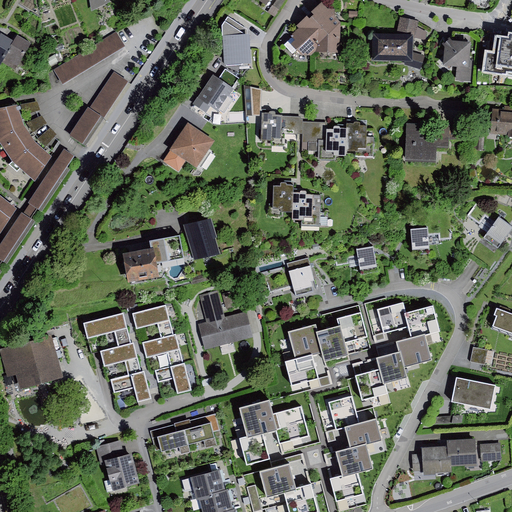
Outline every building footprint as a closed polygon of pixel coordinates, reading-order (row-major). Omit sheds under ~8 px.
[(110,3),(109,0),(89,0),(91,13),(110,3)] [(251,0),(265,9),(271,0),(251,0)] [(277,0),(268,14),(275,18),(286,0),(277,0)] [(328,11),(322,5),(311,16),(313,19),(311,21),(321,30),(315,36),(314,55),(339,56),(341,24),(335,18),(335,10),(328,11)] [(249,30),(228,16),(221,25),(224,64),(251,63),(249,30)] [(396,37),(374,36),(372,63),(405,64),(404,66),(421,71),(425,58),(413,54),(414,39),(426,41),(428,34),(418,29),(419,22),(400,18),(396,37)] [(321,30),(311,21),(309,23),(307,20),(298,29),(300,31),(285,46),(293,55),(296,52),(302,57),(311,58),(314,55),(315,36),(321,30)] [(16,41),(2,33),(0,37),(0,69),(3,65),(16,41)] [(115,34),(53,70),(61,84),(123,48),(115,34)] [(509,39),(497,37),(494,55),(486,54),(484,70),(511,74),(511,34),(510,35),(509,39)] [(16,41),(3,65),(15,72),(31,44),(19,37),(16,41)] [(442,45),(445,49),(444,56),(438,62),(448,72),(452,69),(457,69),(455,82),(471,84),(473,62),(471,61),(472,44),(453,42),(450,40),(442,45)] [(62,43),(55,46),(57,52),(65,49),(62,43)] [(54,55),(47,59),(51,66),(58,62),(54,55)] [(225,69),(220,78),(233,87),(239,78),(225,69)] [(220,78),(213,74),(198,98),(197,97),(193,104),(206,113),(210,106),(225,115),(235,99),(231,96),(236,88),(233,87),(220,78)] [(113,75),(70,138),(82,146),(125,83),(113,75)] [(261,90),(245,86),(247,115),(259,116),(261,90)] [(38,102),(23,106),(25,115),(41,111),(38,102)] [(0,138),(24,128),(17,108),(0,111),(0,138)] [(511,110),(492,110),(490,137),(511,138),(511,110)] [(269,115),(263,115),(262,142),(272,143),(272,139),(281,139),(282,134),(282,117),(275,117),(275,114),(274,113),(270,112),(269,113),(269,115)] [(42,116),(28,124),(33,133),(47,125),(42,116)] [(299,118),(282,117),(282,134),(298,135),(298,134),(299,118)] [(327,142),(327,131),(327,124),(303,123),(303,134),(303,142),(319,143),(319,141),(327,142)] [(374,157),(374,138),(367,137),(367,128),(360,128),(360,125),(359,123),(354,123),(353,125),(347,125),(347,130),(346,154),(355,154),(355,157),(374,157)] [(450,128),(405,125),(403,161),(436,164),(437,149),(452,150),(452,143),(474,145),(473,151),(485,152),(486,127),(451,125),(450,128)] [(214,143),(188,126),(163,163),(178,173),(184,164),(196,171),(214,143)] [(327,131),(327,142),(319,141),(319,143),(318,161),(335,162),(335,158),(346,158),(346,154),(347,130),(340,130),(340,129),(340,128),(334,127),(334,128),(334,131),(327,131)] [(36,146),(24,128),(0,138),(0,150),(3,150),(13,165),(36,146)] [(50,128),(38,140),(45,147),(57,135),(50,128)] [(317,144),(309,144),(309,152),(317,152),(317,144)] [(51,160),(36,146),(13,165),(9,167),(17,174),(20,171),(35,184),(51,160)] [(74,159),(64,152),(28,205),(29,206),(37,211),(39,213),(39,212),(42,214),(70,172),(67,169),(74,159)] [(280,188),(273,188),(272,213),(293,214),(293,195),(294,187),(287,187),(287,185),(281,185),(280,186),(280,188)] [(300,195),(293,195),(293,214),(293,222),(302,222),(302,228),(320,228),(321,197),(307,197),(307,195),(305,193),(302,193),(300,194),(300,195)] [(17,212),(0,198),(0,236),(1,237),(17,212)] [(37,211),(29,206),(23,216),(31,221),(37,211)] [(23,216),(21,214),(0,246),(0,262),(1,263),(4,265),(4,264),(7,266),(35,223),(31,221),(23,216)] [(212,220),(184,228),(194,262),(220,254),(216,239),(218,239),(212,220)] [(511,231),(511,230),(497,220),(483,241),(498,251),(511,231)] [(427,231),(410,233),(413,258),(430,256),(427,231)] [(150,252),(123,257),(128,286),(159,280),(156,266),(184,261),(180,238),(149,244),(150,252)] [(374,250),(357,253),(361,278),(378,275),(374,250)] [(309,260),(288,264),(296,298),(313,294),(311,285),(315,284),(309,260)] [(208,272),(189,276),(191,286),(210,282),(208,272)] [(246,289),(222,296),(226,310),(250,303),(246,289)] [(219,291),(200,295),(207,323),(199,325),(205,351),(254,339),(247,312),(225,318),(219,291)] [(378,369),(355,375),(362,402),(389,395),(386,384),(407,379),(404,367),(432,360),(425,335),(439,332),(433,307),(406,314),(403,303),(378,310),(384,334),(408,328),(410,337),(396,341),(398,352),(375,358),(378,369)] [(166,307),(133,317),(137,333),(158,327),(162,341),(174,337),(166,307)] [(511,315),(497,310),(494,318),(497,319),(494,328),(511,334),(511,315)] [(369,338),(362,312),(337,318),(339,326),(318,332),(316,324),(288,332),(295,359),(285,362),(292,386),(319,379),(313,356),(322,353),(325,362),(349,356),(346,344),(369,338)] [(124,316),(83,326),(87,342),(115,334),(119,350),(131,346),(124,316)] [(52,337),(0,350),(0,351),(7,379),(16,377),(20,391),(44,385),(63,380),(52,337)] [(176,337),(174,337),(162,341),(142,345),(146,361),(167,356),(171,370),(183,367),(176,337)] [(134,346),(131,346),(119,350),(101,355),(105,370),(124,364),(129,379),(142,375),(134,346)] [(495,352),(473,348),(470,364),(485,367),(485,364),(492,365),(495,352)] [(185,366),(183,367),(171,370),(156,374),(159,385),(174,381),(178,397),(192,394),(185,366)] [(145,374),(142,375),(129,379),(111,383),(114,396),(134,390),(138,406),(152,402),(145,374)] [(216,378),(202,382),(203,388),(217,385),(216,378)] [(495,388),(456,382),(452,405),(491,412),(495,388)] [(331,479),(336,501),(363,494),(358,474),(374,470),(368,446),(383,442),(377,418),(360,423),(352,396),(328,403),(336,431),(345,429),(350,448),(336,452),(343,476),(331,479)] [(269,401),(240,409),(247,436),(239,439),(246,466),(270,459),(264,435),(276,432),(279,445),(309,437),(301,407),(273,414),(269,401)] [(80,407),(81,421),(103,420),(102,405),(80,407)] [(216,415),(183,424),(189,447),(204,443),(206,449),(216,447),(213,433),(220,431),(216,415)] [(454,417),(436,418),(435,426),(452,425),(454,417)] [(463,417),(454,417),(452,425),(462,424),(463,417)] [(151,432),(156,450),(161,449),(162,455),(178,451),(180,457),(191,454),(189,447),(183,424),(151,432)] [(478,469),(476,441),(447,442),(448,450),(449,470),(478,469)] [(501,442),(480,444),(482,462),(502,460),(501,442)] [(121,443),(96,449),(101,467),(107,465),(113,493),(140,486),(132,456),(124,458),(121,443)] [(449,470),(448,450),(422,451),(423,456),(413,456),(413,472),(424,472),(424,476),(449,475),(449,470)] [(289,464),(260,472),(267,499),(284,494),(289,511),(318,511),(311,484),(296,488),(289,464)] [(219,472),(187,481),(190,492),(194,490),(196,500),(225,493),(219,472)] [(228,492),(225,493),(196,500),(191,501),(193,511),(202,509),(202,511),(232,511),(234,511),(228,492)]
